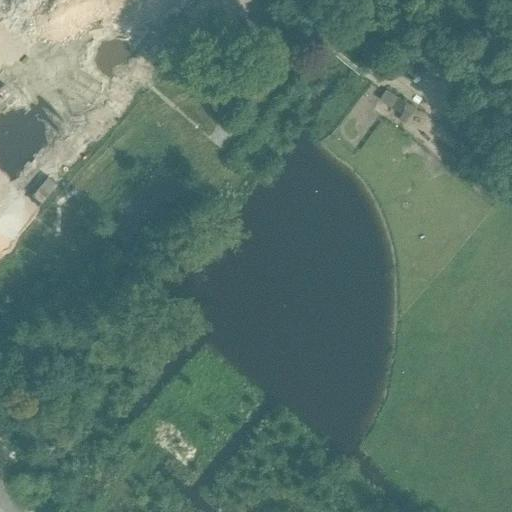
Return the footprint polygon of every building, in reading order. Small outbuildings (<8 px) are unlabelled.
[(129,0),(111,0),(102,11),(133,38),(146,23),(129,0)] [(157,0),(129,0),(146,23),(164,16),(157,0)] [(183,0),(157,0),(164,16),(166,20),(188,12),(186,7),(183,0)] [(102,11),(86,29),(118,56),(133,38),(102,11)] [(86,29),(71,47),(102,74),(118,56),(86,29)] [(71,47),(55,65),(86,92),(102,74),(71,47)] [(55,65),(39,83),(71,110),(86,92),(55,65)] [(36,80),(19,99),(58,132),(74,113),(71,110),(39,83),(36,80)] [(19,99),(3,118),(6,121),(38,148),(41,151),(58,132),(19,99)] [(6,121),(0,128),(0,147),(22,166),(38,148),(6,121)] [(0,147),(0,179),(6,184),(22,166),(0,147)] [(0,179),(0,206),(14,191),(6,184),(0,179)]
